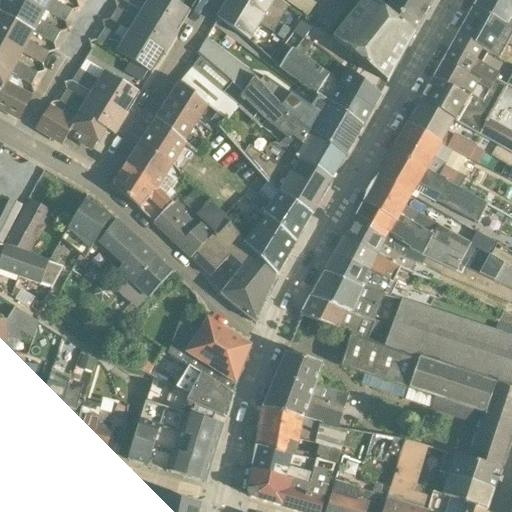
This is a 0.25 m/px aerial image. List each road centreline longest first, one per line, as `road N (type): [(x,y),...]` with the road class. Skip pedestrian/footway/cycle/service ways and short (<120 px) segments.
road 1 (residential): [(268,344),(311,243),(458,0)]
road 2 (residential): [(0,439),(221,502)]
road 3 (residential): [(268,344),(209,301),(99,190)]
road 4 (residential): [(216,0),(99,190)]
road 5 (residential): [(221,502),(268,344)]
